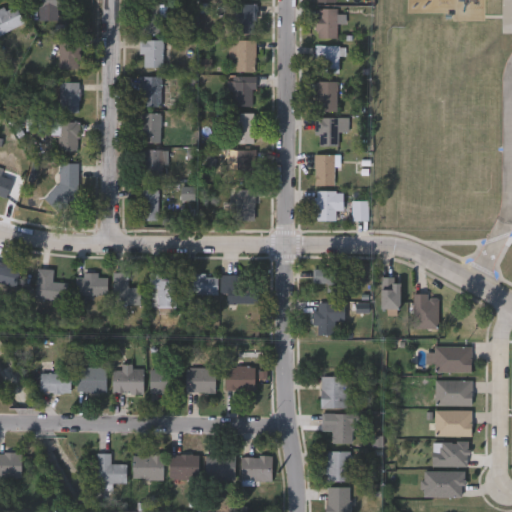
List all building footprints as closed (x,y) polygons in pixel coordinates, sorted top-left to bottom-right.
[(37,0),(68,0),(68,8),(37,8),(37,0)] [(0,9),(13,3),(22,23),(0,33),(0,9)] [(139,33),(139,3),(157,3),(157,33),(139,33)] [(254,3),(254,33),(233,33),(233,3),(254,3)] [(335,38),(315,38),(315,8),(335,8),(335,38)] [(57,38),(79,38),(79,68),(57,68),(57,38)] [(161,67),(140,67),(140,39),(161,39),(161,67)] [(253,71),(233,71),(233,40),(253,40),(253,71)] [(337,73),(315,73),(315,45),(337,45),(337,73)] [(159,106),(140,106),(140,76),(159,76),(159,106)] [(230,76),(253,76),(253,106),(230,106),(230,76)] [(77,81),(77,113),(57,113),(57,81),(77,81)] [(335,111),(315,111),(315,81),(335,81),(335,111)] [(490,104),(451,104),(451,120),(490,120),(490,104)] [(159,113),(159,143),(139,143),(139,113),(159,113)] [(233,143),(233,113),(253,113),(253,143),(233,143)] [(313,118),(337,118),(337,146),(313,146),(313,118)] [(77,149),(57,149),(57,133),(56,133),(56,121),(77,121),(77,149)] [(490,131),(451,131),(451,147),(490,147),(490,131)] [(160,149),(160,177),(138,177),(138,149),(160,149)] [(254,150),(253,179),(231,178),(232,149),(254,150)] [(333,184),(313,184),(313,154),(333,154),(333,184)] [(490,154),(451,154),(451,170),(490,170),(490,154)] [(3,198),(0,196),(0,175),(10,179),(3,198)] [(489,196),(489,182),(451,182),(451,196),(489,196)] [(252,220),(233,220),(233,188),(252,188),(252,220)] [(156,219),(137,219),(137,189),(156,189),(156,219)] [(342,211),(335,211),(335,219),(314,219),(314,191),(341,190),(342,211)] [(351,219),(351,200),(365,200),(365,219),(351,219)] [(489,208),(451,208),(451,223),(489,223),(489,208)] [(0,283),(0,263),(14,269),(7,286),(0,283)] [(344,295),(325,295),(325,282),(313,282),(313,267),(344,267),(344,295)] [(64,299),(33,298),(34,268),(50,268),(50,281),(64,281),(64,299)] [(137,287),(137,303),(110,303),(110,271),(126,271),(126,287),(137,287)] [(104,295),(74,295),(74,272),(96,272),(96,276),(104,276),(104,295)] [(155,287),(147,287),(147,272),(159,272),(159,278),(173,278),(173,307),(155,307),(155,287)] [(214,293),(184,293),(184,274),(214,274),(214,293)] [(242,274),(243,288),(254,287),(255,301),(243,302),(243,308),(224,309),(222,274),(242,274)] [(379,307),(379,276),(398,276),(398,307),(379,307)] [(412,327),(412,293),(437,293),(437,327),(412,327)] [(313,334),(313,301),(334,301),(334,334),(313,334)] [(434,371),(434,345),(470,345),(470,371),(434,371)] [(252,389),(222,389),(222,366),(252,366),(252,389)] [(74,391),(74,367),(104,367),(104,391),(74,391)] [(110,393),(110,367),(140,367),(140,393),(110,393)] [(185,367),(213,367),(213,392),(185,392),(185,367)] [(147,393),(147,368),(176,368),(176,393),(147,393)] [(37,393),(37,373),(68,373),(68,393),(37,393)] [(346,375),(346,406),(319,406),(319,375),(346,375)] [(470,379),(470,404),(434,404),(434,379),(470,379)] [(470,435),(434,435),(434,410),(470,410),(470,435)] [(331,426),(321,426),(322,412),(359,413),(359,422),(351,422),(350,442),(331,442),(331,426)] [(350,480),(325,480),(325,450),(350,450),(350,480)] [(19,477),(0,477),(0,453),(19,453),(19,477)] [(108,453),(108,463),(123,463),(123,482),(95,482),(95,453),(108,453)] [(233,477),(204,477),(204,453),(233,453),(233,477)] [(161,454),(161,478),(129,478),(129,454),(161,454)] [(196,454),(196,478),(167,478),(167,454),(196,454)] [(239,480),(239,455),(269,455),(269,480),(239,480)] [(349,511),(325,511),(325,486),(349,486),(349,511)]
